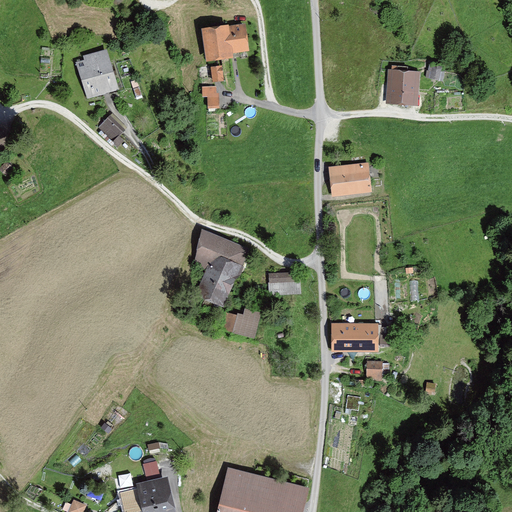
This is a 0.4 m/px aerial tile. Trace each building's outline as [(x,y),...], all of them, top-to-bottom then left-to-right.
[(242,27),(203,32),(206,60),(245,55),(242,27)] [(103,56),(76,65),(87,99),(114,91),(103,56)] [(199,68),(200,79),(211,78),(209,66),(199,68)] [(220,66),(212,67),(214,82),(222,80),(220,66)] [(443,69),(434,68),(432,77),(441,79),(443,69)] [(418,73),(388,72),(387,103),(417,104),(418,73)] [(216,95),(216,87),(203,87),(203,95),(208,95),(208,107),(219,106),(218,95),(216,95)] [(123,132),(109,119),(100,127),(114,141),(113,143),(117,147),(123,140),(119,136),(123,132)] [(0,153),(11,143),(0,132),(0,153)] [(154,147),(148,140),(143,144),(150,151),(154,147)] [(369,194),(367,166),(330,169),(332,197),(369,194)] [(247,253),(201,235),(194,267),(206,271),(198,296),(225,306),(247,253)] [(300,274),(268,275),(269,298),(301,296),(300,274)] [(241,316),(237,315),(225,312),(220,332),(253,339),(259,314),(243,310),(241,316)] [(374,352),(375,328),(333,327),(332,351),(374,352)] [(381,363),(365,363),(365,380),(381,380),(381,363)] [(347,409),(360,409),(361,395),(348,395),(347,409)] [(151,453),(161,451),(159,442),(149,444),(151,453)] [(298,511),(304,489),(232,473),(223,511),(298,511)] [(170,511),(161,480),(119,493),(125,511),(170,511)] [(83,511),(87,503),(73,498),(68,511),(83,511)]
